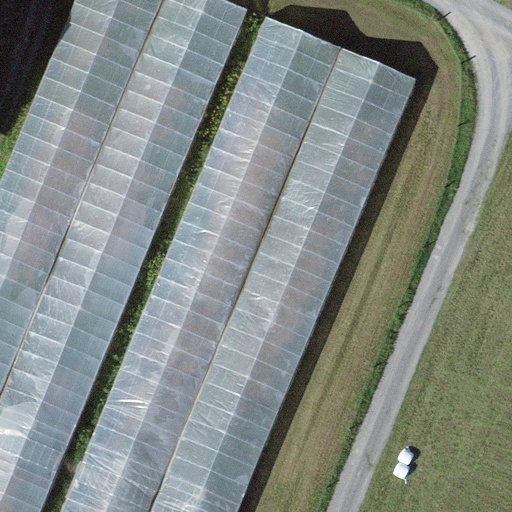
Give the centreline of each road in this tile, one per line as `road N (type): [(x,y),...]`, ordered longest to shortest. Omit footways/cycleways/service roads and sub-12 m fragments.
road 1 (track): [(507,30),(482,173),(347,511)]
road 2 (track): [(0,120),(47,0)]
